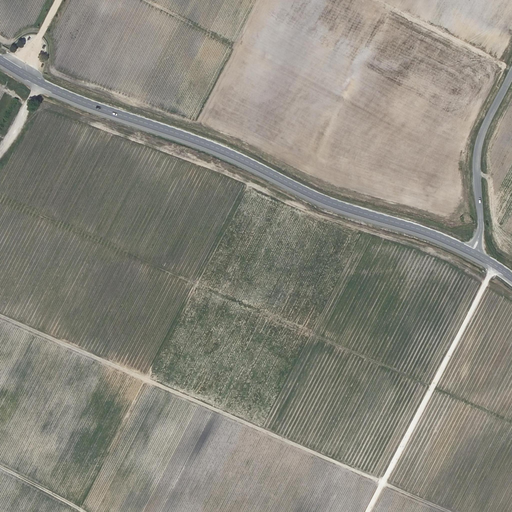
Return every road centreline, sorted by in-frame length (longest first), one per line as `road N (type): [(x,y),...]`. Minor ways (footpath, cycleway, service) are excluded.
road 1 (tertiary): [(467,251),(38,83)]
road 2 (track): [(497,268),(368,511)]
road 3 (unclassified): [(480,226),(477,148),(511,71)]
road 4 (track): [(376,0),(511,70)]
